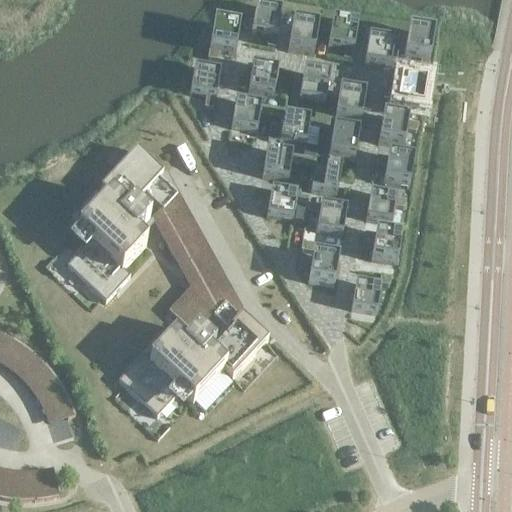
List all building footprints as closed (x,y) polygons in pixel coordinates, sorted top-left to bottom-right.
[(266,49),(274,50),(276,40),(280,14),(254,10),(250,36),(267,39),(266,49)] [(318,21),(310,20),(308,30),(291,27),(286,53),(312,58),(317,32),(318,21)] [(342,61),(351,63),(353,52),(357,26),(331,22),(327,48),(344,51),(342,61)] [(212,27),(206,61),(218,63),(220,55),(234,57),(238,31),(212,27)] [(395,34),(386,32),(385,43),(367,40),(363,66),(389,70),(393,44),(395,34)] [(418,74),(427,75),(428,65),(433,39),(407,34),(402,60),(420,63),(418,74)] [(251,68),(246,94),(273,99),(277,73),(251,68)] [(212,111),(213,101),(215,101),(219,75),(193,71),(189,97),(205,100),(203,110),(212,111)] [(326,89),(328,81),(302,77),(297,103),(324,107),(326,89)] [(394,110),(420,114),(425,88),(399,84),(388,82),(387,91),(397,92),(394,110)] [(324,112),(323,111),(321,120),(330,121),(333,122),(359,126),(364,100),(337,96),(335,113),(324,112)] [(270,119),(272,111),(260,109),(234,105),(230,131),(256,135),(259,117),(270,119)] [(323,111),(314,110),(312,122),(321,124),(321,120),(323,111)] [(272,111),(270,119),(282,121),(283,118),(284,113),(272,111)] [(283,118),(282,121),(279,144),(305,148),(308,130),(319,132),(321,124),(312,122),(283,118)] [(319,132),(328,134),(330,121),(321,120),(321,124),(319,132)] [(416,135),(417,126),(407,124),(381,120),(377,146),(403,150),(406,133),(416,135)] [(357,138),(331,134),(327,160),(353,164),(357,138)] [(122,273),(145,248),(130,234),(134,230),(136,232),(144,223),(131,211),(161,178),(135,154),(99,192),(107,200),(76,234),(89,245),(66,270),(104,306),(129,280),(122,273)] [(303,160),(291,158),(265,154),(261,180),(287,184),(290,166),(301,168),(303,160)] [(374,167),(385,169),(382,186),(408,191),(412,165),(386,160),(376,159),(374,167)] [(314,168),(315,162),(303,160),(301,168),(313,170),(314,168)] [(314,168),(313,170),(309,195),(335,199),(340,173),(314,168)] [(306,208),(307,199),(295,198),(269,193),(265,219),(291,224),(294,206),(306,208)] [(393,210),(403,211),(405,203),(395,201),(368,197),(364,223),(390,227),(393,210)] [(307,206),(306,215),(318,217),(315,234),(341,239),(345,212),(307,206)] [(362,244),(372,245),(370,263),(396,267),(400,241),(374,237),(363,235),(362,244)] [(301,245),(300,254),(312,256),(313,247),(301,245)] [(333,290),(337,263),(311,259),(307,285),(333,290)] [(382,279),(381,287),(391,289),(392,280),(382,279)] [(376,316),(379,298),(380,291),(354,287),(350,313),(376,317),(376,316)] [(191,408),(222,375),(231,382),(267,344),(240,319),(210,352),(197,339),(189,348),(191,350),(187,355),(172,341),(149,365),(142,358),(117,385),(156,421),(179,396),(191,408)]
